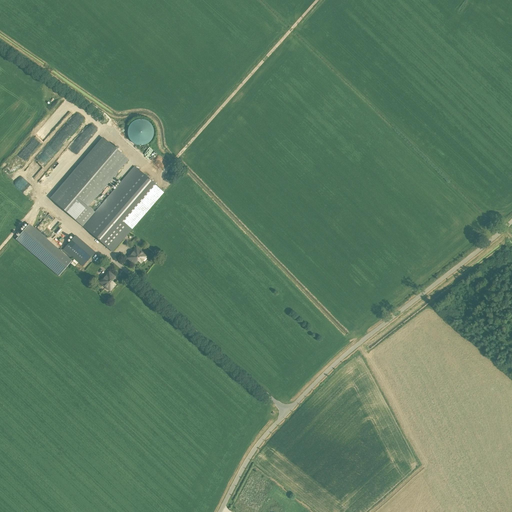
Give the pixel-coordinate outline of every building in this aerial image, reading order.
[(70,116),(73,118),(76,115),(78,118),(83,114),(78,108),(70,116)] [(140,145),(142,145),(144,145),(146,144),(148,143),(150,141),(151,139),(152,137),(153,135),(153,133),(153,131),(153,129),(152,126),(151,124),(150,123),(148,121),(146,120),(144,119),(142,119),(140,119),(137,119),(135,120),(133,121),(131,122),(130,124),(129,126),(128,128),(127,130),(127,132),(127,134),(128,137),(129,139),(130,140),(132,142),(133,143),(135,144),(138,145),(140,145)] [(95,213),(87,206),(127,160),(103,139),(51,199),(112,252),(164,192),(134,166),(95,213)] [(47,147),(51,153),(56,149),(52,144),(47,147)] [(58,276),(72,261),(29,224),(16,239),(58,276)] [(78,263),(82,266),(95,252),(77,235),(62,251),(74,259),(78,263)] [(141,263),(146,256),(143,253),(136,247),(127,258),(134,264),(137,260),(141,263)] [(110,291),(115,284),(111,281),(116,277),(109,271),(99,282),(110,291)]
